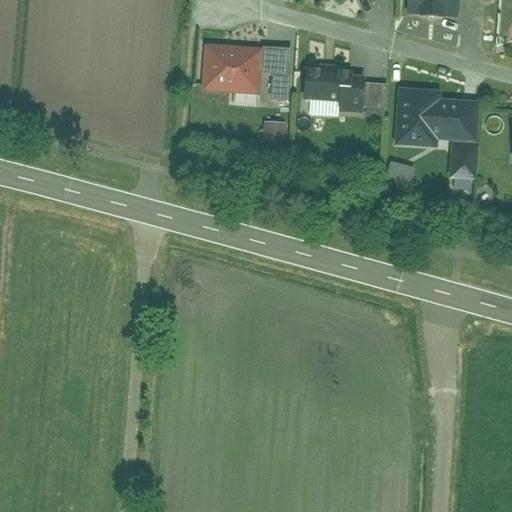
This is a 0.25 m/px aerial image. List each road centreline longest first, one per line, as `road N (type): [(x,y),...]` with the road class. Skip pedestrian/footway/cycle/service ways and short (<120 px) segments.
road 1 (secondary): [(0,176),(511,315)]
road 2 (residential): [(511,76),(223,0)]
